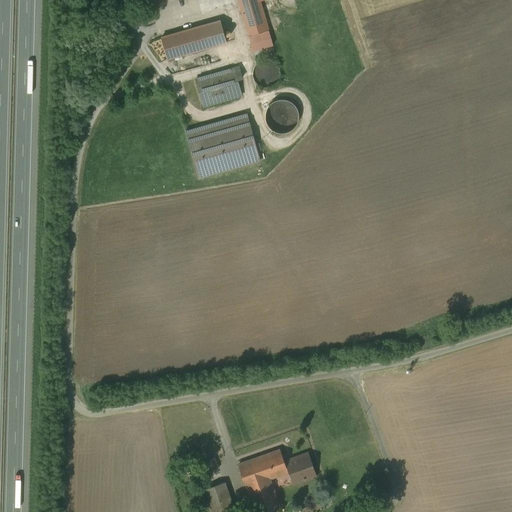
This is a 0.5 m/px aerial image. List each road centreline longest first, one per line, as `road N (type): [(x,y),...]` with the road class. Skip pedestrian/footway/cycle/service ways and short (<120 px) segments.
road 1 (unclassified): [(511,329),(398,364),(210,395),(94,413),(74,397),(68,213),(77,157),(131,39),(123,0)]
road 2 (motorway): [(13,511),(26,0)]
